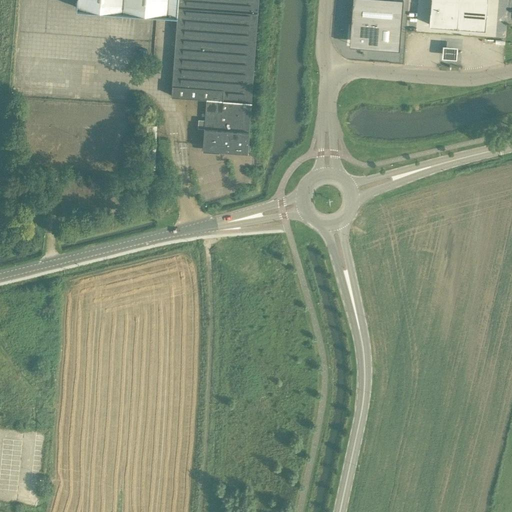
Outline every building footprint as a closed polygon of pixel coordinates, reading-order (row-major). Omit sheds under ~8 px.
[(75,0),(75,8),(177,15),(171,95),(206,98),(202,145),(202,148),(203,148),(247,152),(251,101),(258,0),(75,0)] [(351,0),(349,29),(363,45),(398,48),(401,0),(351,0)] [(486,0),(430,0),(429,24),(484,28),(486,0)] [(22,40),(19,76),(48,78),(49,63),(35,62),(35,58),(30,58),(30,51),(24,51),(24,40),(22,40)] [(457,45),(442,44),(441,56),(456,57),(457,45)]
